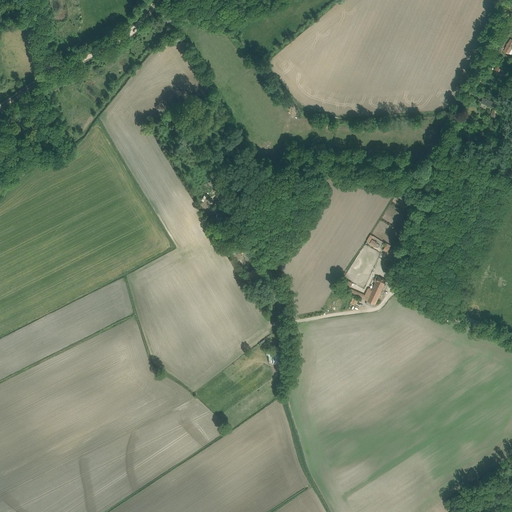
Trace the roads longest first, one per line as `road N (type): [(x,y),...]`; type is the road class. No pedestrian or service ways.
road 1 (track): [(511,158),(448,310),(511,338)]
road 2 (track): [(0,109),(126,35),(158,0)]
road 3 (track): [(448,310),(394,286),(369,307),(289,320)]
